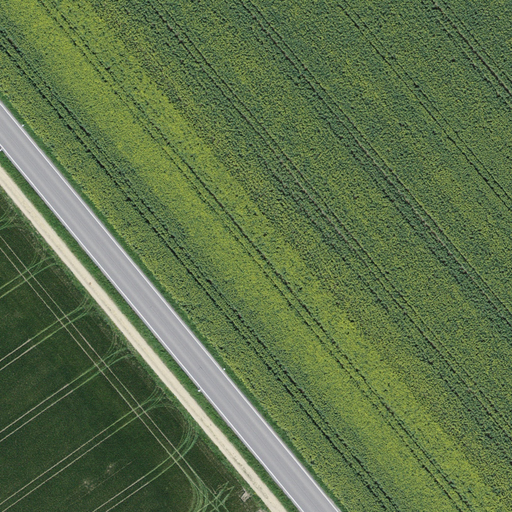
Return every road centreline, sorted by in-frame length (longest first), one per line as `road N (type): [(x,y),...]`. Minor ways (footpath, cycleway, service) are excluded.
road 1 (secondary): [(318,511),(0,130)]
road 2 (track): [(272,511),(0,174)]
